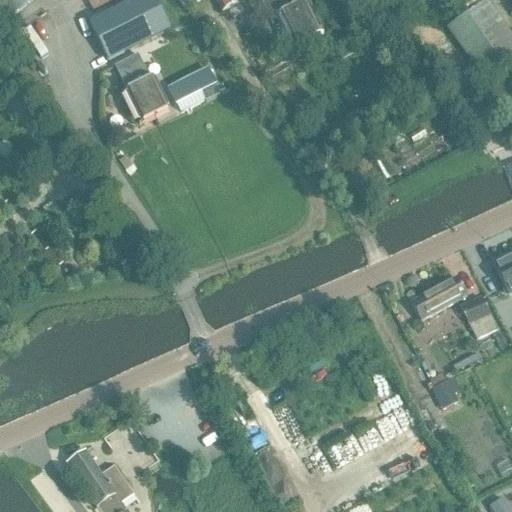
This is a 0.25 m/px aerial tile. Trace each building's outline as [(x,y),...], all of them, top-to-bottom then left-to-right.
[(35,0),(34,0),(0,0),(0,8),(9,20),(35,0)] [(141,0),(92,25),(90,26),(108,63),(170,32),(153,0),(141,0)] [(177,0),(187,13),(203,0),(177,0)] [(214,0),(222,15),(251,0),(214,0)] [(259,0),(270,22),(276,19),(292,51),(306,44),(284,0),(259,0)] [(284,0),(306,44),(324,35),(308,3),(302,6),(299,0),(284,0)] [(505,113),(509,119),(511,118),(511,117),(511,93),(510,90),(511,88),(511,37),(487,4),(486,5),(482,0),(472,0),(461,9),(468,18),(449,32),(485,83),(503,70),(501,65),(506,62),(510,71),(502,75),(503,77),(486,86),(502,115),(505,113)] [(238,7),(227,13),(231,20),(242,14),(238,7)] [(344,41),(333,46),(342,63),(352,58),(344,41)] [(137,57),(126,63),(155,119),(170,112),(154,79),(149,81),(137,57)] [(415,89),(428,79),(412,59),(400,69),(414,86),(413,87),(415,89)] [(126,63),(114,69),(127,94),(124,95),(139,127),(155,119),(126,63)] [(208,71),(167,91),(175,107),(201,94),(205,103),(206,104),(219,97),(214,87),(216,87),(208,71)] [(327,123),(349,113),(343,100),(321,111),(327,123)] [(125,158),(119,163),(126,172),(128,171),(131,175),(135,172),(132,168),(132,167),(125,158)] [(70,202),(75,209),(83,203),(78,196),(70,202)] [(511,259),(495,268),(502,282),(509,297),(511,295),(511,259)] [(409,305),(421,324),(467,299),(456,280),(409,305)] [(475,343),(496,332),(480,301),(459,310),(475,343)] [(382,359),(384,358),(368,328),(352,337),(368,367),(378,361),(380,365),(384,363),(382,359)] [(502,337),(494,341),(499,352),(507,349),(502,337)] [(477,356),(453,369),(455,374),(480,361),(477,356)] [(446,383),(432,390),(437,402),(451,395),(446,383)] [(126,511),(127,511),(126,511),(125,511),(121,506),(133,497),(114,469),(102,477),(85,453),(66,465),(96,511),(97,510),(97,511),(126,511)] [(511,471),(507,463),(496,468),(500,477),(511,471)] [(508,511),(501,501),(489,509),(491,511),(508,511)]
